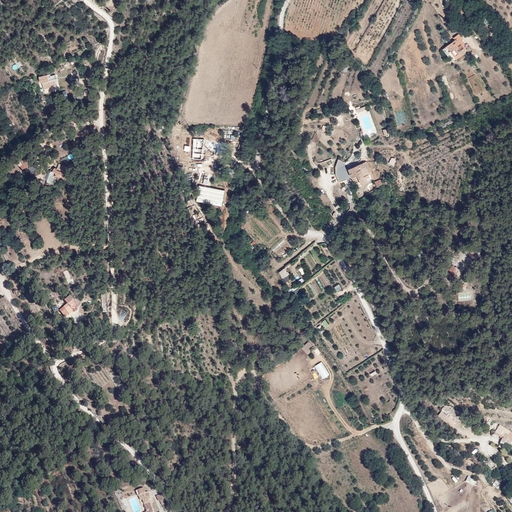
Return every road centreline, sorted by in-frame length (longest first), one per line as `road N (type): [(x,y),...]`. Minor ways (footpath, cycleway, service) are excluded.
road 1 (unclassified): [(171,511),(124,442),(55,373),(54,364),(114,327),(101,122),(112,28),(84,0)]
road 2 (unclassified): [(436,511),(393,427),(405,404),(399,366),(348,265),(327,235),(294,223),(258,165),(277,94),(286,0)]
road 3 (track): [(393,427),(317,447),(270,404),(252,367),(243,368),(227,511)]
